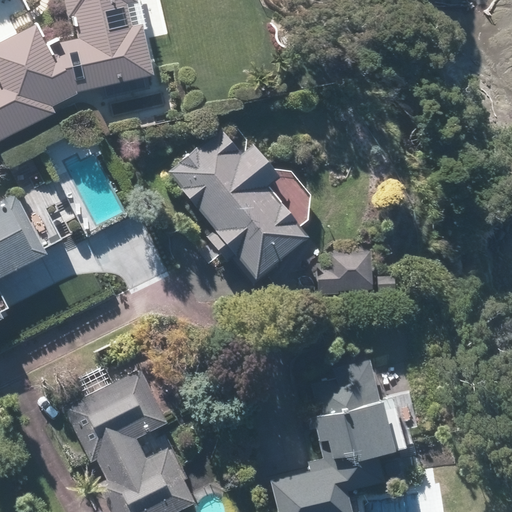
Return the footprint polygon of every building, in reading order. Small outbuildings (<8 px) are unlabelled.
[(59,0),(70,43),(43,49),(31,25),(0,40),(0,138),(41,117),(38,111),(68,96),(140,80),(121,0),(59,0)] [(156,177),(242,283),(297,238),(269,205),(281,195),(242,148),(231,157),(211,133),(156,177)] [(10,195),(0,200),(0,274),(40,255),(10,195)] [(376,247),(333,250),(334,260),(322,261),(324,292),(344,291),(344,287),(380,285),(380,290),(401,289),(400,272),(378,273),(376,247)] [(312,469),(276,477),(283,511),(362,511),(357,485),(394,477),(388,449),(410,444),(399,393),(385,396),(376,356),(340,364),(343,375),(309,383),(325,456),(310,459),(312,469)] [(132,373),(57,410),(94,483),(86,487),(98,511),(167,511),(185,503),(158,451),(138,461),(128,441),(159,426),(132,373)]
